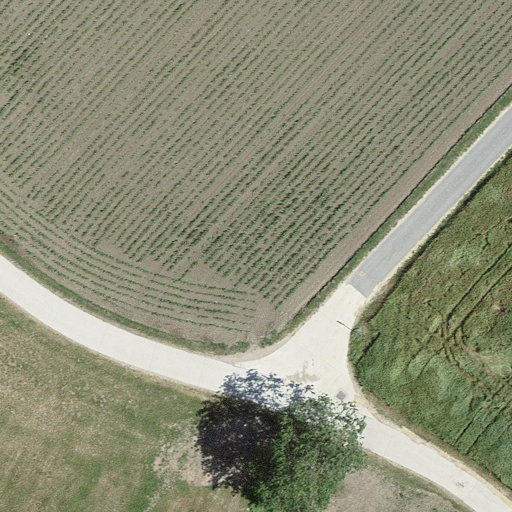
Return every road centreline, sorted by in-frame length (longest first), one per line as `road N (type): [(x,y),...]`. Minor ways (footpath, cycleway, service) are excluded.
road 1 (track): [(511,134),(272,392),(427,462),(497,511)]
road 2 (track): [(0,277),(126,350),(272,392)]
